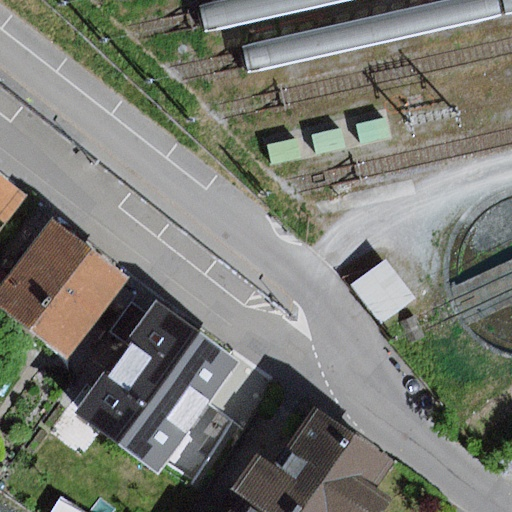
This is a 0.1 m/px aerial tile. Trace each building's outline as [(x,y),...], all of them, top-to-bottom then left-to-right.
[(0,235),(30,198),(0,174),(0,235)] [(0,293),(0,304),(71,359),(132,280),(55,221),(0,293)] [(384,260),(352,284),(384,325),(415,302),(384,260)] [(77,418),(160,477),(243,364),(157,302),(148,315),(128,344),(77,418)] [(128,344),(148,315),(132,304),(112,333),(128,344)] [(387,511),(395,502),(378,490),(397,463),(315,407),(274,465),(259,455),(234,491),(243,497),(232,511),(387,511)] [(82,511),(62,499),(53,511),(82,511)]
